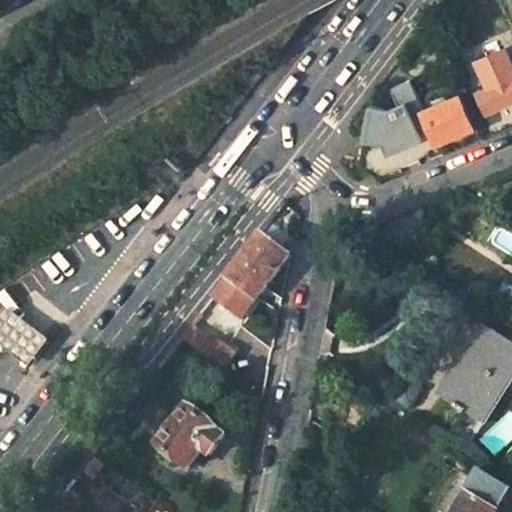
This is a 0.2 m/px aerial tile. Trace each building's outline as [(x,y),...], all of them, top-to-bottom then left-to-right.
[(442,24),(459,0),(441,0),(436,8),(441,20),(442,24)] [(418,31),(427,38),(441,20),(436,8),(418,31)] [(483,88),(476,91),(485,113),(511,101),(511,63),(506,50),(473,64),(483,88)] [(407,100),(389,108),(368,103),(362,139),(383,143),(388,156),(423,140),(419,129),(430,125),(424,111),(411,77),(399,83),(407,100)] [(461,96),(424,111),(430,125),(437,142),(474,126),(461,96)] [(405,248),(417,231),(395,218),(371,227),(405,248)] [(213,298),(242,320),(262,292),(266,294),(269,289),(266,286),(287,258),(288,254),(262,234),(213,298)] [(464,410),(483,422),(511,376),(511,344),(482,325),(439,394),(454,404),(452,407),(462,413),(464,410)] [(234,352),(211,336),(199,351),(222,367),(234,352)] [(246,395),(241,420),(256,423),(261,398),(246,395)] [(188,405),(159,444),(188,467),(202,448),(209,454),(225,433),(188,405)] [(481,482),(461,469),(434,511),(494,511),(509,486),(487,472),(481,482)] [(294,494),(316,507),(327,490),(298,472),(294,494)]
